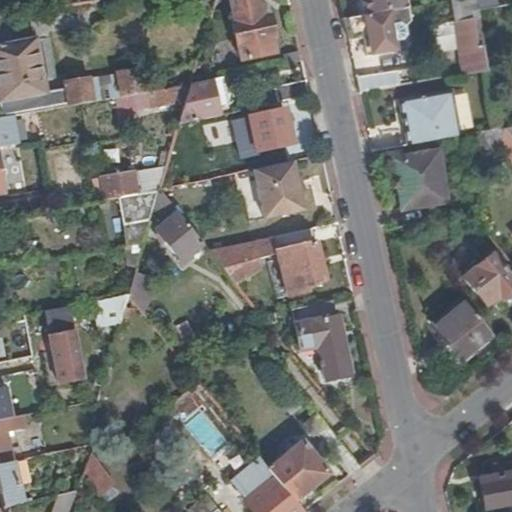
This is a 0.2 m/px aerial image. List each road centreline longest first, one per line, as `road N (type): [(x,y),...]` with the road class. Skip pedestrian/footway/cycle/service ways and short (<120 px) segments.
road 1 (residential): [(313,0),(411,459)]
road 2 (residential): [(411,459),(511,380)]
